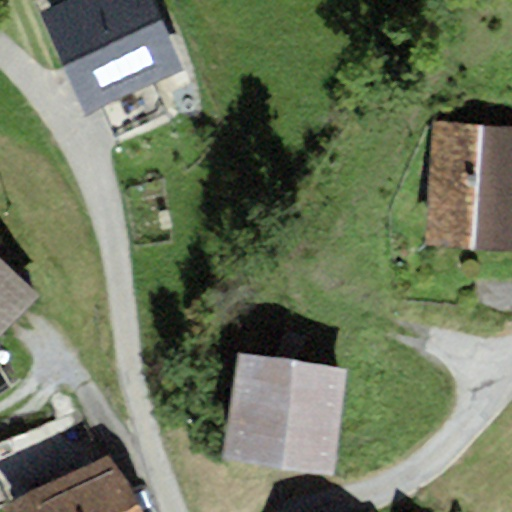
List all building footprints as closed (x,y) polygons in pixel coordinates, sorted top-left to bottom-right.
[(153,0),(75,0),(39,16),(85,116),(186,72),(153,0)] [(511,126),(432,123),(426,246),(511,250),(511,126)] [(0,345),(44,301),(0,258),(0,345)] [(334,477),(344,368),(234,358),(224,466),(334,477)] [(138,511),(109,456),(1,511),(138,511)]
